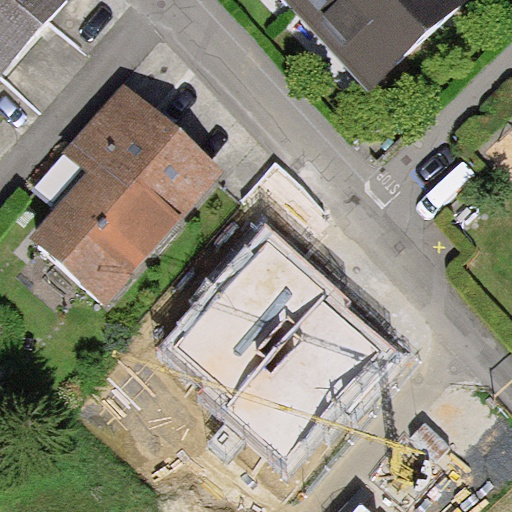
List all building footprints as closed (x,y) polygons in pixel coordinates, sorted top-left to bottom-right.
[(0,0),(0,83),(71,0),(0,0)] [(281,0),(369,96),(474,0),(281,0)] [(226,176),(127,88),(66,157),(86,175),(27,242),(106,311),(183,224),(226,176)] [(318,297),(269,254),(177,359),(236,410),(229,418),(289,470),(381,365),(338,328),(319,312),(326,304),(318,297)] [(0,330),(0,346),(8,339),(0,330)]
